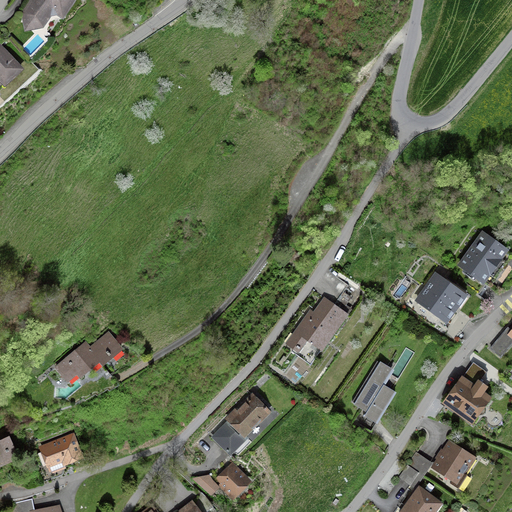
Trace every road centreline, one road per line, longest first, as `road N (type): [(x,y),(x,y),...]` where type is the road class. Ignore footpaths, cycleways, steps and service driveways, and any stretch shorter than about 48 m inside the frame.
road 1 (residential): [(408,121),(319,273),(125,511)]
road 2 (unclassified): [(412,37),(397,41),(379,63),(303,195),(224,308),(121,378)]
road 3 (residential): [(511,300),(446,372),(347,511)]
road 4 (residential): [(189,0),(86,72),(0,148)]
road 5 (tertiary): [(408,121),(433,122),(448,112),(511,38)]
